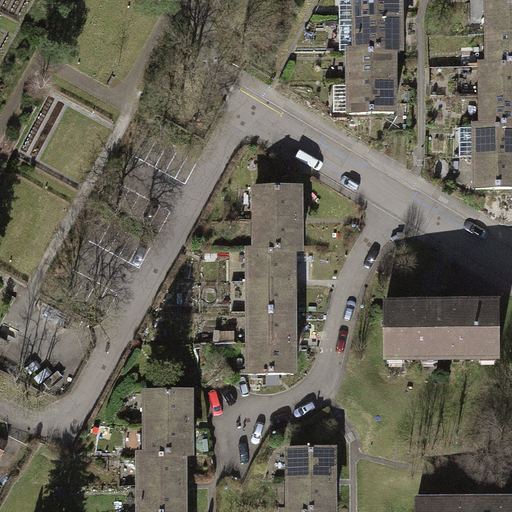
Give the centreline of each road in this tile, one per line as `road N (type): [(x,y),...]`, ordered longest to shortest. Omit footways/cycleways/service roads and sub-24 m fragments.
road 1 (unclassified): [(245,110),(63,436),(0,407)]
road 2 (residential): [(511,264),(245,110)]
